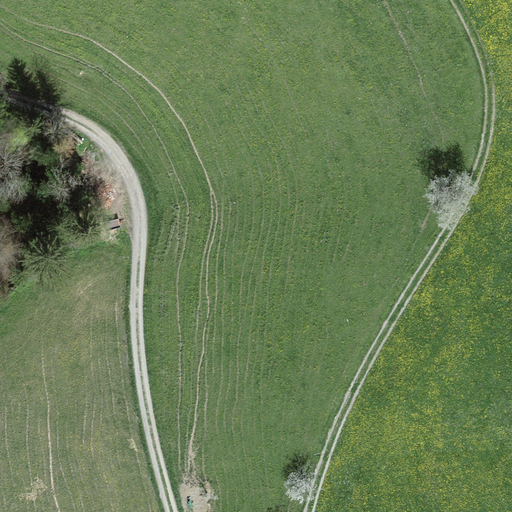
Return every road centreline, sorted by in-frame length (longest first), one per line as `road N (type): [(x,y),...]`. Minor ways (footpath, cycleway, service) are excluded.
road 1 (track): [(309,511),(345,407),(481,158),(488,92),(456,0)]
road 2 (track): [(0,91),(81,122),(130,173),(141,222),(141,378),(171,511)]
